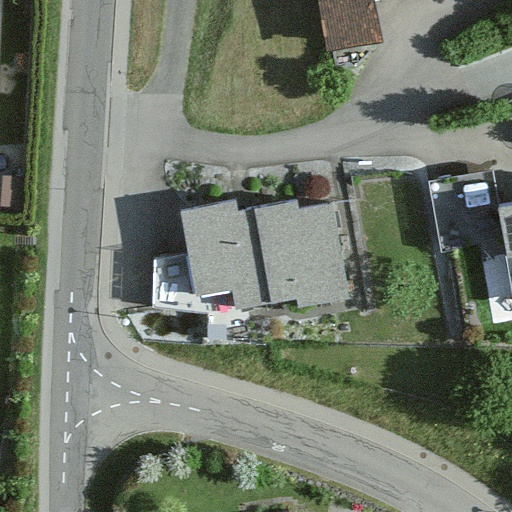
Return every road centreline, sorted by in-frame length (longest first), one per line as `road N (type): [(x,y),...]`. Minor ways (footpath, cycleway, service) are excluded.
road 1 (residential): [(70,388),(184,401),(393,477),(447,511)]
road 2 (residential): [(94,0),(70,388)]
road 3 (residential): [(70,388),(72,511)]
